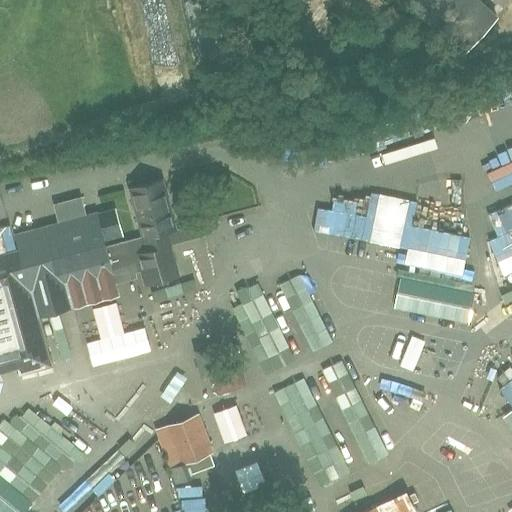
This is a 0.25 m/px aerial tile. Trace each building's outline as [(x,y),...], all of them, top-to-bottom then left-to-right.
[(313,0),(292,22),(308,37),(337,7),(329,0),(313,0)] [(391,4),(382,14),(403,33),(411,23),(391,4)] [(511,106),(511,83),(481,89),(485,111),(511,106)] [(467,118),(467,107),(422,109),(422,123),(450,121),(450,119),(467,118)] [(409,118),(397,123),(401,131),(388,137),(391,145),(416,134),(409,118)] [(390,150),(336,167),(339,178),(393,162),(390,150)] [(511,185),(511,158),(502,155),(494,179),(511,185)] [(228,172),(213,189),(230,205),(245,188),(228,172)] [(129,188),(134,207),(146,251),(170,245),(166,232),(176,229),(162,179),(129,188)] [(407,264),(466,273),(472,235),(418,227),(422,200),(375,193),(371,214),(359,213),(360,204),(334,200),(331,220),(355,223),(352,239),(410,248),(407,264)] [(493,240),(506,274),(511,271),(511,204),(491,212),(501,237),(493,240)] [(38,318),(119,295),(112,271),(128,266),(121,242),(106,246),(96,212),(14,235),(18,250),(0,255),(0,379),(2,379),(0,373),(0,371),(17,366),(19,374),(51,366),(38,318)] [(260,239),(238,242),(241,269),(263,266),(260,239)] [(170,245),(146,251),(137,254),(146,284),(178,275),(170,245)] [(399,286),(394,308),(468,322),(473,301),(399,286)] [(378,344),(390,340),(384,320),(371,324),(378,344)] [(139,355),(132,369),(153,379),(160,365),(139,355)] [(220,395),(251,385),(243,362),(212,372),(220,395)] [(490,369),(482,384),(495,391),(503,375),(490,369)] [(175,402),(189,377),(179,372),(164,396),(175,402)] [(52,394),(46,401),(67,418),(73,411),(52,394)] [(12,437),(22,446),(32,435),(40,442),(54,427),(31,406),(15,424),(9,419),(0,428),(0,440),(5,445),(12,437)] [(231,407),(225,409),(236,439),(242,437),(231,407)] [(174,484),(180,482),(192,478),(187,462),(213,452),(199,413),(164,425),(179,465),(169,469),(174,484)] [(119,465),(141,447),(135,440),(113,458),(119,465)] [(341,456),(363,476),(378,459),(356,440),(341,456)] [(0,476),(0,511),(24,511),(32,503),(0,476)] [(256,502),(269,503),(270,491),(257,490),(256,502)] [(210,511),(210,497),(186,498),(186,511),(210,511)]
